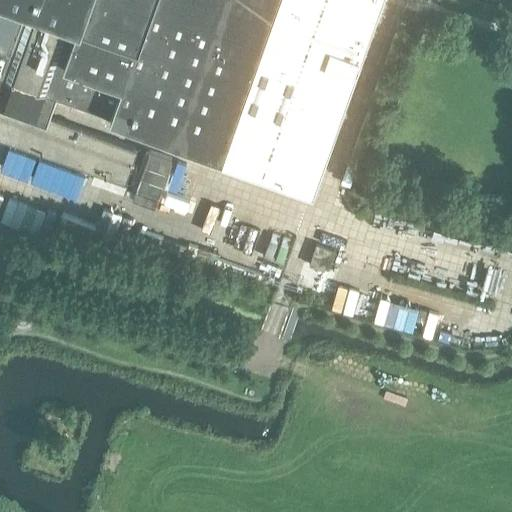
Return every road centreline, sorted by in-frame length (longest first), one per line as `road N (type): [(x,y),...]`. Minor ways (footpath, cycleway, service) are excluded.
road 1 (residential): [(0,289),(247,357),(264,349),(281,307)]
road 2 (track): [(279,364),(472,452)]
